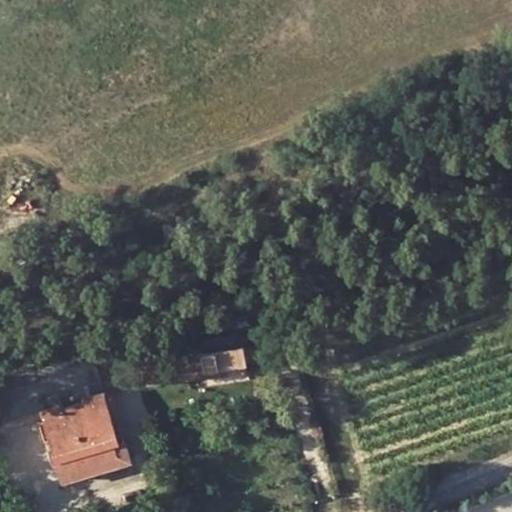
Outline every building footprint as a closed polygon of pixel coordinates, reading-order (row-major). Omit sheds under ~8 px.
[(238,335),(199,340),(201,350),(239,345),(238,335)] [(196,352),(138,355),(136,344),(0,383),(0,427),(41,418),(37,408),(61,401),(64,405),(82,400),(79,396),(103,389),(225,381),(225,366),(196,367),(196,352)] [(244,365),(242,349),(196,352),(196,367),(225,366),(244,365)] [(75,453),(81,473),(131,458),(127,440),(118,441),(103,389),(79,396),(82,400),(64,405),(61,401),(37,408),(41,418),(54,459),(75,453)] [(54,459),(60,479),(81,473),(75,453),(54,459)]
